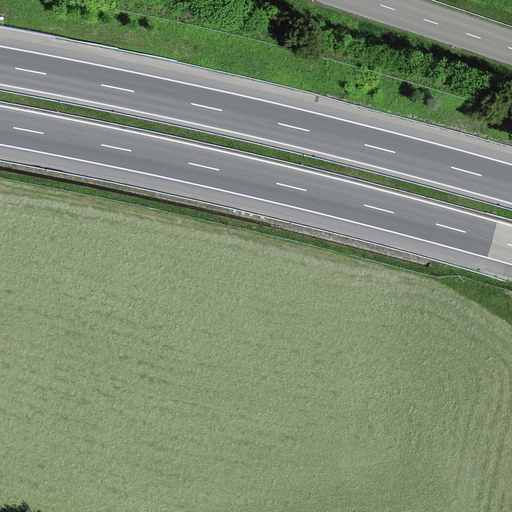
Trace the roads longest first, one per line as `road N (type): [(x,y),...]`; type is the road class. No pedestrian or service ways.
road 1 (motorway): [(0,126),(290,187),(511,246)]
road 2 (motorway): [(511,184),(270,121),(0,65)]
road 3 (primary): [(366,0),(511,48)]
